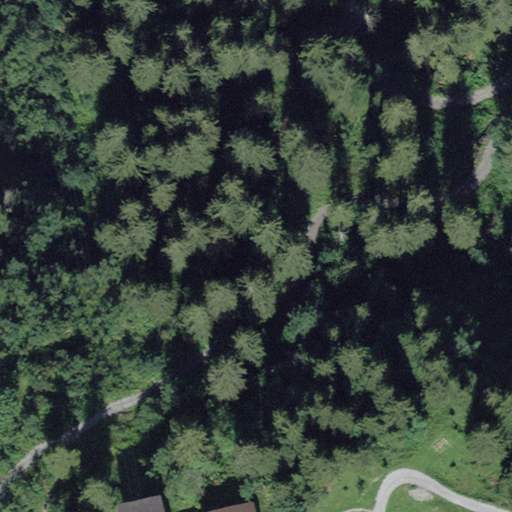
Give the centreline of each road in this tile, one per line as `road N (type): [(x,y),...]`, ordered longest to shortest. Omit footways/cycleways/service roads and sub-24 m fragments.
road 1 (track): [(0,495),(46,446),(255,338),(315,275),(310,236),(324,211),(457,193),(511,137)]
road 2 (track): [(511,81),(440,105),(395,81),(362,32),(356,0)]
road 3 (track): [(496,511),(406,474),(390,481),(381,511)]
